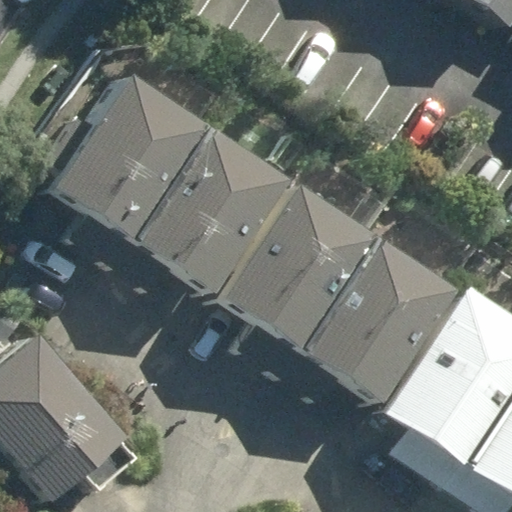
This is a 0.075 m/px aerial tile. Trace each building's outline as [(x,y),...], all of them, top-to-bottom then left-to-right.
[(511,0),(441,0),(491,33),(511,0)] [(89,252),(167,135),(89,83),(10,200),(89,252)] [(171,307),(250,190),(172,137),(93,254),(171,307)] [(259,364),(338,247),(259,194),(180,312),(259,364)] [(343,419),(421,302),(343,249),(264,366),(343,419)] [(425,476),(503,359),(425,306),(346,424),(425,476)] [(4,342),(0,345),(0,492),(10,504),(87,437),(4,342)] [(481,511),(511,511),(511,362),(432,479),(481,511)]
